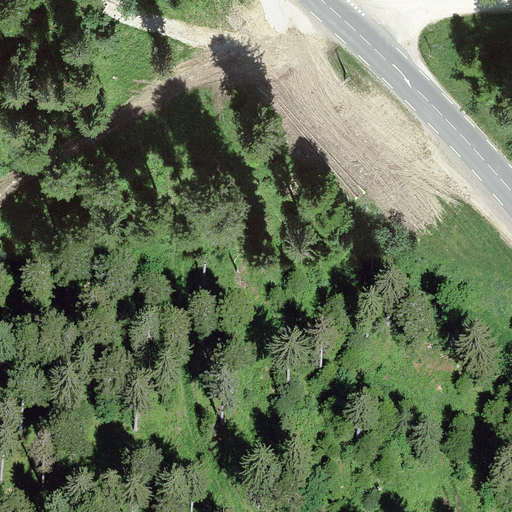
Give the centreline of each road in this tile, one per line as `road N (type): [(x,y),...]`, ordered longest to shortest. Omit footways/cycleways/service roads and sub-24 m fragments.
road 1 (secondary): [(319,0),(417,90),(511,195)]
road 2 (track): [(328,0),(477,0)]
